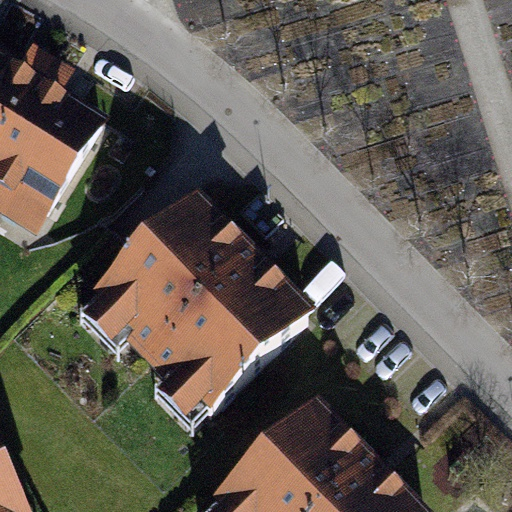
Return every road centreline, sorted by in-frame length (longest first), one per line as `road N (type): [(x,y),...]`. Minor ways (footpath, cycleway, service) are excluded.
road 1 (unclassified): [(511,384),(234,94),(103,0)]
road 2 (track): [(511,144),(466,0)]
